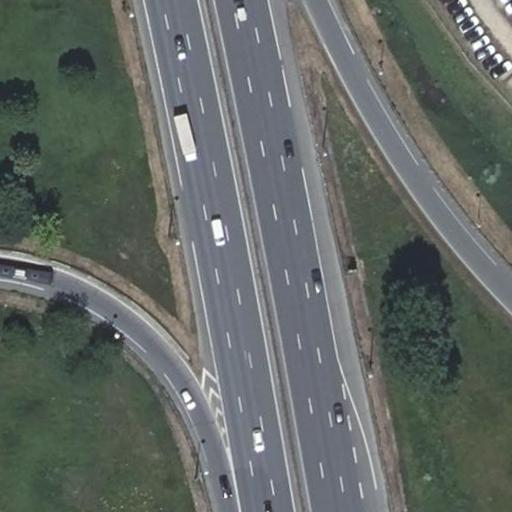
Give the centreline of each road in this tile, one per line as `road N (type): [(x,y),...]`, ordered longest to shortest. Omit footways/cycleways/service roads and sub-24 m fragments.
road 1 (trunk): [(337,511),(240,0)]
road 2 (trunk): [(172,0),(269,511)]
road 3 (trunk): [(0,268),(87,294),(153,343),(197,405),(231,511)]
road 4 (trunk): [(511,292),(409,167),(319,0)]
